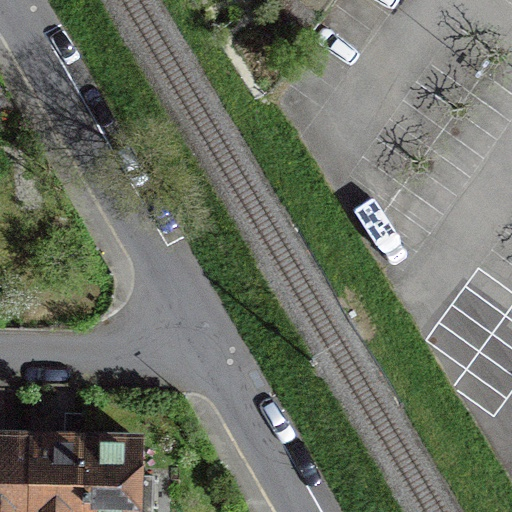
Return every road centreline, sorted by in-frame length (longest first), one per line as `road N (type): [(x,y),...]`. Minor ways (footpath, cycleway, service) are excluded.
road 1 (residential): [(203,357),(0,15)]
road 2 (residential): [(203,357),(0,352)]
road 3 (residential): [(291,511),(203,357)]
